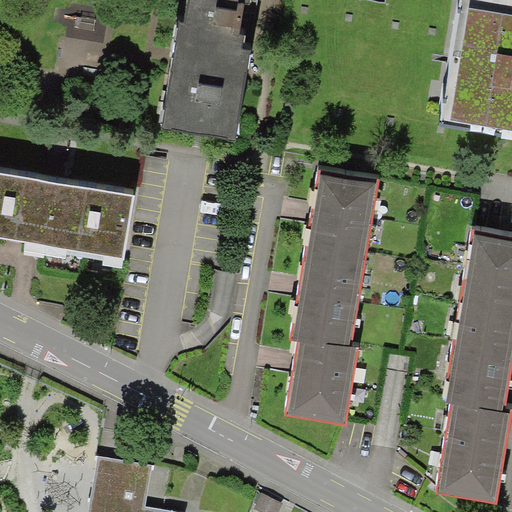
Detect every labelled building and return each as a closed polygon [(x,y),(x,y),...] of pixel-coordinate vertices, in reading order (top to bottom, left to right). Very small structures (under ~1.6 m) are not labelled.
[(254,0),(176,0),(158,118),(234,130),(254,0)] [(511,0),(457,0),(441,105),(511,116),(511,0)] [(133,187),(0,166),(0,232),(123,251),(133,187)] [(367,257),(381,176),(325,166),(308,246),(367,257)] [(511,316),(511,230),(477,225),(461,306),(511,316)] [(367,257),(308,246),(293,329),(297,330),(351,339),(367,257)] [(511,373),(511,316),(461,306),(442,396),(506,407),(511,373)] [(297,330),(282,408),(342,420),(357,340),(351,339),(297,330)] [(451,398),(436,482),(495,492),(510,407),(451,398)] [(153,467),(101,457),(90,511),(172,511),(145,507),(153,467)]
